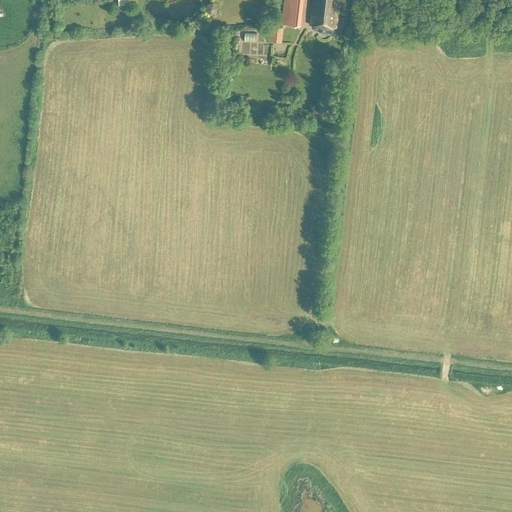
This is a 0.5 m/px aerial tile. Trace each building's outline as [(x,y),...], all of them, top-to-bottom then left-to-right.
[(285,0),(283,22),(300,23),(302,0),(285,0)] [(312,0),(310,24),(335,27),(337,0),(312,0)] [(217,12),(217,1),(206,1),(207,12),(217,12)] [(257,40),(257,31),(245,31),(245,40),(257,40)] [(342,51),(334,50),(333,59),(341,60),(342,51)]
